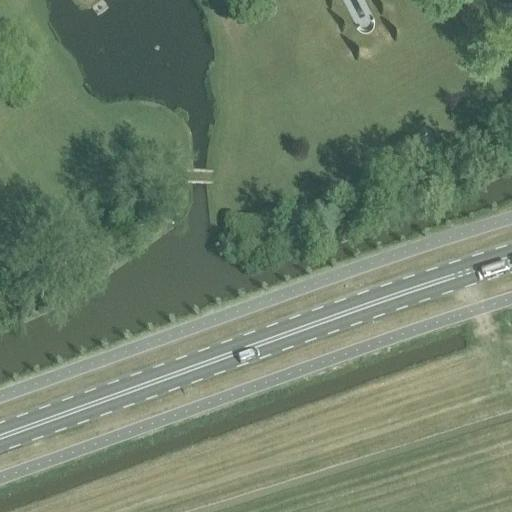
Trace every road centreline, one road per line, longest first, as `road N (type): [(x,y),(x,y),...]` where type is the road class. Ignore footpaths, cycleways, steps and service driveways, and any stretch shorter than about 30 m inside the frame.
road 1 (primary): [(0,437),(511,258)]
road 2 (track): [(461,273),(511,395)]
